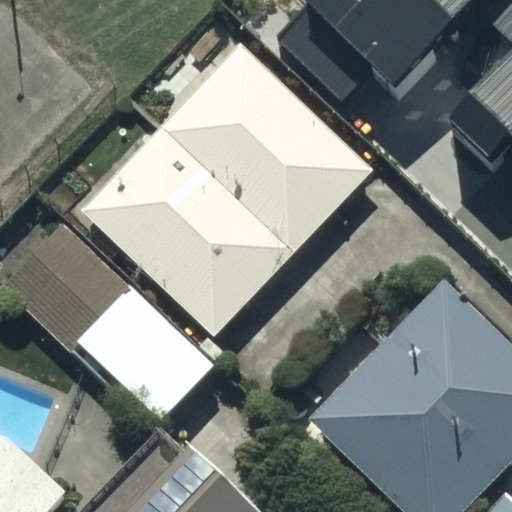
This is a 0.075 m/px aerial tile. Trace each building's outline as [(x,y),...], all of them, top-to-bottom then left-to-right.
[(511,0),(308,0),(312,4),(277,41),(342,101),(374,67),(394,86),(468,7),(511,47),(511,46),(511,0)] [(238,51),(77,219),(207,344),(368,175),(238,51)] [(511,53),(441,127),(493,176),(511,155),(511,53)] [(361,145),(487,265),(511,238),(511,222),(394,110),(361,145)] [(75,351),(154,429),(210,373),(61,226),(0,287),(0,291),(67,358),(75,351)] [(511,362),(437,290),(301,432),(383,511),(472,511),(511,471),(511,362)] [(130,439),(72,395),(31,449),(90,493),(130,439)] [(223,511),(178,468),(174,471),(149,448),(87,511),(223,511)] [(510,511),(500,503),(492,511),(510,511)]
